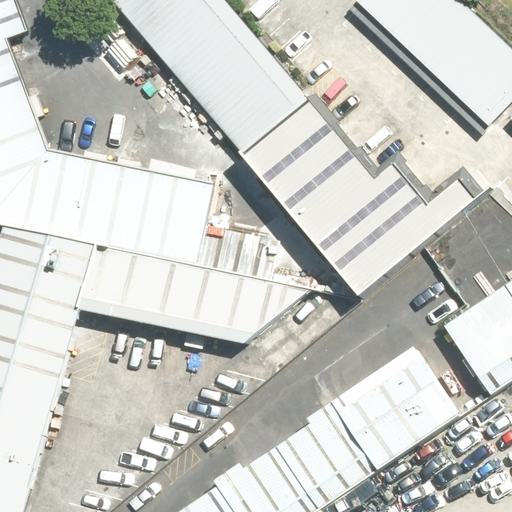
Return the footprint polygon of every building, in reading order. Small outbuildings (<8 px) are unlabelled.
[(95,253),(78,313),(248,353),(305,298),(198,276),(214,189),(47,160),(5,54),(27,45),(7,0),(0,0),(0,233),(95,253)] [(227,0),(101,0),(357,310),(478,211),(453,181),(421,207),(385,163),(369,170),(227,0)] [(511,103),(511,57),(453,0),(361,0),(352,10),(481,135),(511,103)] [(0,511),(20,511),(78,313),(95,253),(0,233),(0,511)] [(511,382),(511,287),(510,284),(449,324),(495,393),(511,382)] [(419,345),(336,400),(381,467),(464,412),(419,345)] [(280,444),(322,507),(381,467),(336,400),(312,416),(315,421),(280,444)] [(280,444),(221,483),(239,511),(314,511),(322,507),(280,444)] [(183,511),(239,511),(221,483),(184,511),(183,511)] [(423,495),(433,511),(472,511),(471,510),(466,511),(456,511),(440,485),(423,495)]
